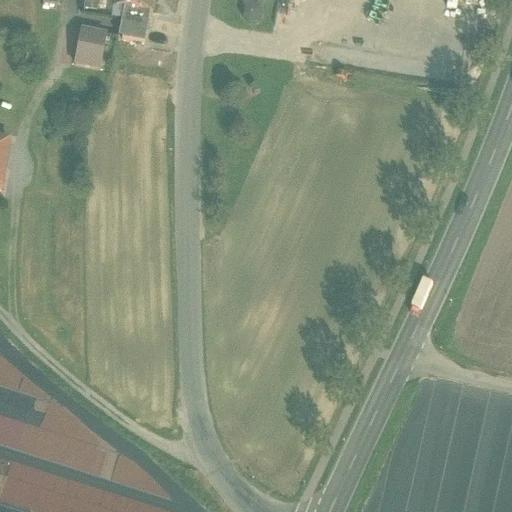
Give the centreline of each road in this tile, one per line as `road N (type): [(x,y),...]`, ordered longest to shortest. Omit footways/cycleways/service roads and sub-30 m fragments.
road 1 (unclassified): [(198,0),(179,149),(191,402),(208,456),(255,511)]
road 2 (secondary): [(331,511),(440,286),(511,95)]
